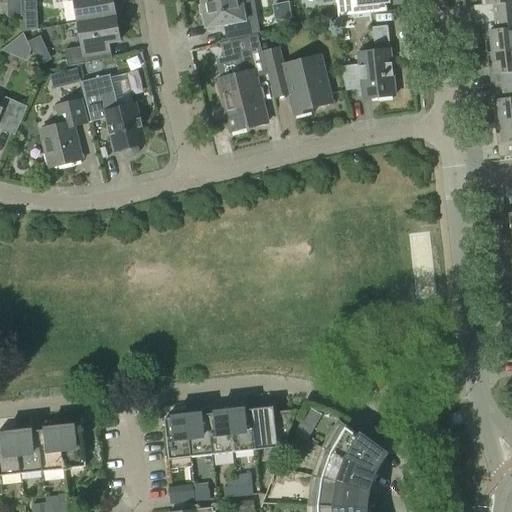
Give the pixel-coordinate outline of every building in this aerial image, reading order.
[(56,0),(57,1),(64,0),(73,0),(78,23),(116,16),(112,0),(56,0)] [(253,0),(210,0),(201,2),(206,28),(227,24),(230,40),(259,33),(253,0)] [(386,12),(385,0),(336,0),(338,17),(386,12)] [(511,0),(481,0),(482,6),(493,5),(494,17),(511,15),(511,0)] [(496,30),(484,31),(487,53),(511,50),(511,15),(494,17),(496,30)] [(82,47),(65,50),(67,67),(103,60),(100,44),(120,41),(116,16),(78,23),(82,47)] [(359,65),(340,67),(346,91),(358,90),(358,89),(361,89),(362,99),(395,95),(387,26),(372,28),(374,43),(375,51),(357,53),(359,65)] [(243,73),(217,80),(230,132),(267,123),(256,78),(267,75),(257,35),(229,42),(232,56),(239,55),(243,73)] [(279,49),(263,52),(272,86),(286,83),(294,116),(312,112),(311,108),(332,102),(321,56),(283,65),(279,49)] [(511,50),(487,53),(489,75),(501,74),(502,86),(511,85),(511,50)] [(110,75),(81,82),(91,123),(106,119),(114,152),(145,144),(135,104),(118,108),(110,75)] [(503,99),(492,100),(495,122),(511,120),(511,85),(502,86),(503,99)] [(0,129),(15,135),(27,107),(5,98),(0,109),(0,129)] [(56,125),(40,129),(49,165),(54,164),(58,166),(81,160),(73,127),(87,124),(81,100),(56,106),(60,120),(56,125)] [(511,120),(495,122),(497,144),(509,143),(510,156),(511,156),(511,120)] [(273,407),(251,409),(255,450),(283,447),(297,410),(273,412),(273,407)] [(251,409),(229,412),(234,453),(255,450),(251,409)] [(229,412),(208,414),(212,455),(214,467),(235,464),(234,453),(229,412)] [(208,414),(186,417),(191,457),(212,455),(208,414)] [(186,417),(164,419),(169,460),(191,457),(186,417)] [(342,425),(327,450),(372,471),(382,455),(345,428),(342,425)] [(81,426),(59,428),(64,469),(99,465),(96,435),(83,437),(81,426)] [(59,428),(38,431),(42,472),(64,469),(59,428)] [(38,431),(16,433),(21,474),(42,472),(38,431)] [(0,476),(21,474),(16,433),(0,434),(0,476)] [(372,471),(327,450),(317,477),(366,489),(372,471)] [(283,470),(275,467),(272,478),(279,481),(283,470)] [(317,477),(313,506),(363,508),(366,489),(317,477)] [(251,485),(237,487),(239,496),(252,495),(251,485)] [(184,501),(194,500),(193,486),(183,488),(184,501)] [(237,487),(223,488),(225,498),(239,496),(237,487)] [(208,490),(195,491),(196,501),(210,500),(208,490)] [(254,511),(253,500),(231,503),(231,511),(254,511)] [(60,511),(60,502),(46,504),(46,511),(60,511)]
